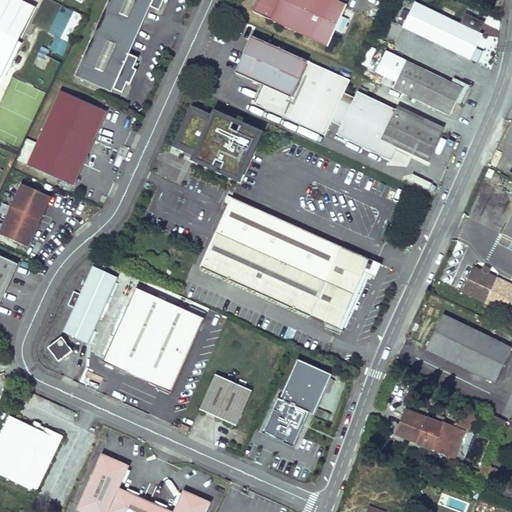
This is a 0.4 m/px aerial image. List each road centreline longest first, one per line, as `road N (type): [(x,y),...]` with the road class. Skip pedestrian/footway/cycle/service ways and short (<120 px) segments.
road 1 (residential): [(211,0),(122,198),(52,278),(23,359),(44,382),(325,507)]
road 2 (unknown): [(176,78),(409,180),(441,167),(460,135),(485,127)]
road 3 (unclassified): [(386,345),(485,127),(511,47)]
road 4 (unclassified): [(325,507),(386,345)]
road 5 (unknown): [(281,207),(305,182),(350,191),(392,213),(390,256)]
road 6 (residential): [(386,345),(511,403)]
road 7 (unknown): [(165,436),(215,321)]
